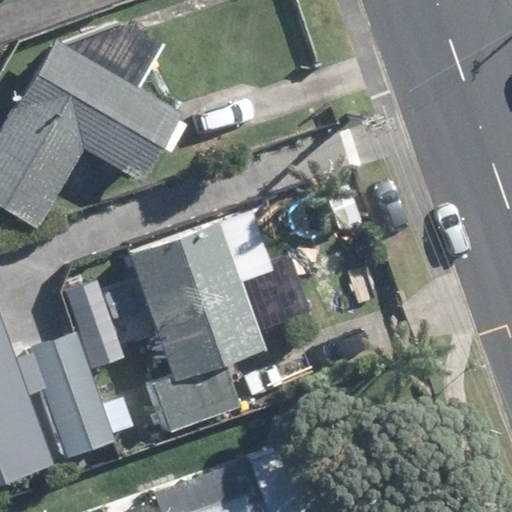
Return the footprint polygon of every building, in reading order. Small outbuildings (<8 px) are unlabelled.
[(134,179),(175,111),(50,37),(0,118),(0,208),(29,226),(78,147),(134,179)] [(218,360),(258,346),(213,221),(127,252),(172,375),(149,384),(165,430),(234,405),(218,360)] [(60,455),(111,436),(73,328),(23,346),(60,455)] [(0,476),(46,460),(0,333),(0,476)] [(319,511),(293,438),(243,455),(263,511),(319,511)] [(248,511),(241,491),(179,511),(248,511)]
